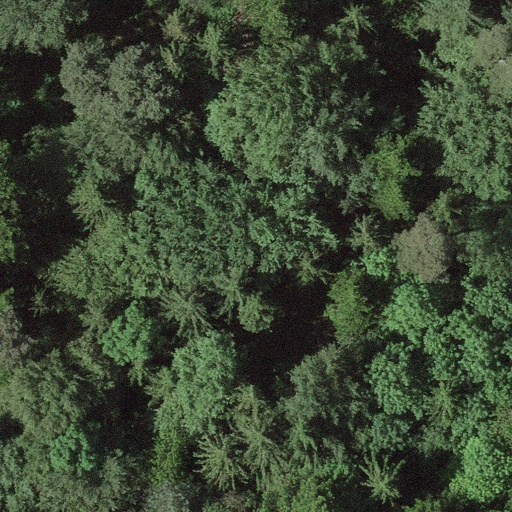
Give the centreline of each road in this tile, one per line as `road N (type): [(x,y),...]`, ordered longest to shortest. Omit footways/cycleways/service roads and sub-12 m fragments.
road 1 (track): [(128,511),(132,434),(153,324),(253,0)]
road 2 (track): [(428,0),(511,148)]
